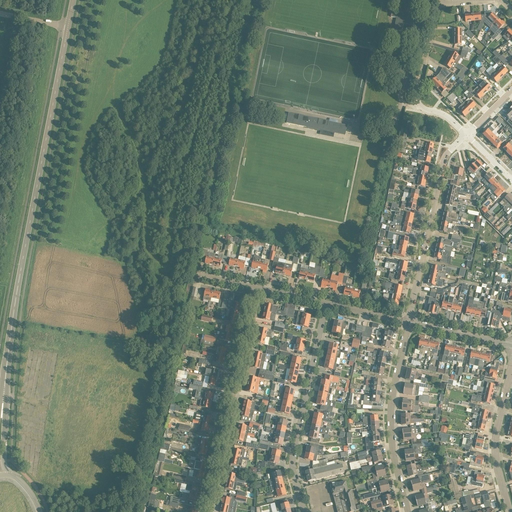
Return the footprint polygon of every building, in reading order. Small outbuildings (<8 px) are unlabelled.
[(402,5),(401,10),(392,9),(391,17),(396,18),(394,30),(402,32),(404,24),(412,26),(414,17),(408,16),(409,12),(416,14),(417,5),(411,4),(410,7),(402,5)] [(484,21),(483,23),(490,29),(491,28),(492,27),(491,26),(498,19),(493,14),(492,14),(491,13),(484,13),(484,16),(484,19),(484,21)] [(480,14),(472,15),(473,22),(481,21),(480,14)] [(465,23),(473,22),(472,15),(465,15),(465,23)] [(492,27),(491,28),(495,33),(494,34),(495,34),(491,38),(493,41),(495,39),(500,35),(497,32),(504,25),(498,19),(491,26),(492,27)] [(477,39),(474,36),(468,30),(465,33),(472,39),(473,38),(476,40),(477,39)] [(452,52),(448,59),(457,64),(461,57),(466,59),(468,53),(470,54),(470,53),(462,51),(460,57),(452,52)] [(509,63),(502,56),(501,57),(501,56),(498,59),(506,67),(509,63)] [(492,60),(497,65),(500,62),(495,57),(492,60)] [(457,64),(448,59),(444,65),(450,69),(451,69),(453,71),(457,64)] [(486,70),(481,65),(477,69),(482,74),(486,70)] [(500,65),(497,68),(495,70),(497,72),(502,77),(507,72),(502,67),(500,65)] [(463,67),(457,76),(463,80),(469,71),(463,67)] [(443,68),(439,74),(430,83),(436,88),(450,74),(446,69),(443,68)] [(496,83),(502,77),(497,72),(491,78),(496,83)] [(450,74),(436,88),(442,94),(447,89),(444,86),(446,84),(445,84),(447,82),(454,76),(451,73),(450,74)] [(476,84),(478,86),(485,94),(491,88),(486,83),(483,85),(481,83),(479,85),(477,83),(476,84)] [(485,94),(478,86),(473,92),(470,89),(467,91),(468,93),(473,97),(475,95),(480,99),(485,94)] [(471,101),(470,101),(470,100),(473,97),(468,93),(465,96),(468,99),(464,103),(463,104),(470,111),(476,106),(471,101)] [(453,94),(447,99),(452,104),(455,102),(453,100),(456,97),(453,94)] [(464,117),(470,111),(463,104),(464,103),(461,101),(460,103),(462,105),(458,109),(460,111),(460,112),(464,117)] [(286,123),(345,136),(347,126),(329,122),(329,121),(293,114),(288,113),(286,123)] [(482,135),(486,139),(497,127),(494,124),(488,130),(482,135)] [(497,127),(486,139),(490,142),(495,137),(493,135),(499,129),(497,127)] [(493,145),(501,138),(503,136),(504,134),(502,132),(499,136),(497,134),(495,137),(490,142),(493,145)] [(503,136),(501,138),(493,145),(496,149),(504,141),(502,139),(504,137),(503,136)] [(426,143),(419,141),(418,144),(417,144),(417,146),(433,150),(434,145),(426,143)] [(503,149),(507,153),(511,147),(511,142),(508,144),(503,149)] [(433,150),(417,146),(418,146),(417,149),(420,149),(419,152),(417,151),(432,154),(433,150)] [(432,154),(417,151),(416,156),(431,159),(432,154)] [(430,164),(431,159),(416,156),(415,156),(413,163),(418,164),(419,162),(422,162),(422,163),(430,164)] [(472,165),(477,171),(482,176),(485,172),(481,168),(483,166),(477,160),(475,162),(472,165)] [(408,169),(428,174),(429,168),(421,167),(421,166),(420,165),(419,166),(418,166),(418,167),(413,169),(413,167),(407,166),(406,169),(408,169)] [(473,175),(475,177),(478,180),(482,176),(477,171),(472,165),(469,168),(467,170),(472,175),(473,175)] [(458,176),(460,169),(454,168),(451,179),(454,180),(455,175),(458,176)] [(426,178),(428,174),(408,169),(407,172),(416,174),(416,176),(426,178)] [(460,169),(458,176),(457,182),(456,185),(458,186),(459,180),(463,181),(465,175),(464,175),(464,172),(463,172),(464,170),(460,169)] [(485,185),(486,185),(493,178),(488,174),(484,178),(484,179),(481,182),(485,185)] [(490,184),(493,187),(497,182),(493,178),(486,185),(488,186),(490,184)] [(407,179),(406,181),(413,183),(413,185),(417,186),(416,186),(424,188),(425,183),(409,179),(407,179)] [(488,191),(490,194),(492,196),(501,186),(497,182),(493,187),(488,191)] [(472,189),(472,190),(474,196),(476,194),(474,192),(480,185),(478,183),(472,189)] [(450,186),(449,191),(460,194),(466,195),(473,196),(474,196),(472,190),(467,189),(466,193),(460,191),(460,189),(455,187),(455,185),(450,184),(450,186)] [(498,199),(501,195),(505,191),(501,186),(492,196),(487,200),(489,202),(495,196),(498,199)] [(503,209),(507,205),(511,200),(511,197),(509,194),(504,199),(499,204),(504,208),(503,209)] [(458,198),(455,197),(448,196),(447,201),(454,202),(457,203),(462,204),(463,204),(463,202),(457,201),(458,198)] [(507,213),(511,208),(511,200),(507,205),(503,209),(507,213)] [(456,208),(461,210),(462,204),(457,203),(454,202),(447,201),(446,206),(456,208)] [(398,217),(413,220),(414,215),(407,213),(400,212),(400,210),(398,209),(391,208),(390,211),(395,212),(395,216),(398,217)] [(488,212),(484,216),(490,222),(494,218),(488,212)] [(391,220),(393,220),(397,221),(412,225),(413,220),(398,217),(398,219),(394,218),(391,217),(391,220)] [(394,226),(397,226),(411,229),(412,225),(397,221),(397,224),(395,223),(394,226)] [(508,226),(501,233),(504,236),(511,229),(508,226)] [(388,232),(388,234),(388,235),(387,239),(389,239),(408,243),(409,238),(395,236),(396,234),(388,232)] [(396,241),(395,246),(407,248),(408,243),(389,239),(396,241)] [(437,244),(451,247),(452,243),(460,245),(461,241),(451,239),(450,242),(438,239),(437,244)] [(453,248),(451,247),(437,244),(436,249),(452,252),(453,248)] [(406,253),(394,250),(393,250),(391,250),(389,249),(388,252),(393,253),(393,255),(397,256),(405,258),(406,253)] [(452,252),(436,249),(435,254),(450,257),(452,252)] [(205,264),(213,265),(215,254),(208,253),(208,251),(204,250),(202,258),(206,259),(205,264)] [(215,254),(213,265),(221,267),(222,260),(223,256),(215,254)] [(450,257),(435,254),(434,259),(440,260),(440,263),(447,264),(449,257),(450,257)] [(507,256),(500,254),(500,255),(498,262),(502,262),(503,259),(502,259),(503,257),(506,258),(507,256)] [(251,268),(259,270),(261,259),(262,257),(254,256),(253,261),(251,268)] [(229,266),(236,267),(238,260),(230,258),(229,266)] [(261,259),(259,270),(267,272),(268,264),(269,261),(261,259)] [(386,264),(389,264),(407,268),(408,263),(397,261),(386,259),(386,264)] [(246,262),(238,260),(236,267),(244,269),(246,262)] [(285,268),(283,275),(291,277),(293,269),(292,269),(293,266),(286,264),(285,268)] [(306,280),(308,273),(309,268),(309,267),(308,270),(301,268),(302,265),(298,264),(296,273),(300,274),(298,279),(306,280)] [(319,276),(321,269),(322,266),(318,265),(316,264),(315,269),(309,268),(308,273),(306,280),(314,282),(316,275),(319,276)] [(406,273),(407,268),(391,265),(389,264),(389,267),(388,269),(393,270),(406,273)] [(508,271),(501,269),(502,265),(498,264),(497,272),(507,274),(508,271)] [(283,275),(285,268),(277,266),(275,273),(283,275)] [(432,266),(431,271),(446,274),(447,269),(445,268),(432,266)] [(445,279),(446,274),(431,271),(430,275),(441,278),(445,279)] [(342,286),(344,276),(344,274),(339,273),(338,277),(332,275),(330,281),(329,288),(337,290),(338,285),(342,286)] [(403,283),(405,277),(389,274),(388,276),(391,277),(391,280),(403,283)] [(330,281),(328,280),(323,279),(321,286),(329,288),(330,281)] [(384,288),(401,292),(403,287),(395,285),(390,284),(390,283),(386,282),(386,283),(382,282),(381,287),(384,288)] [(506,285),(501,283),(500,283),(499,287),(502,287),(501,293),(505,294),(511,295),(511,289),(506,288),(506,285)] [(343,295),(351,297),(353,289),(345,287),(343,295)] [(451,287),(448,288),(447,294),(448,294),(447,296),(444,295),(441,309),(446,310),(450,295),(450,290),(451,288),(451,287)] [(400,297),(401,292),(384,288),(383,290),(390,292),(389,294),(393,295),(400,297)] [(361,291),(353,289),(351,297),(359,299),(361,291)] [(212,299),(213,292),(205,290),(204,297),(203,300),(211,302),(211,299),(212,299)] [(221,293),(213,292),(212,299),(219,301),(221,293)] [(400,297),(393,295),(392,297),(389,296),(389,294),(385,293),(385,295),(384,294),(383,298),(384,298),(399,301),(400,297)] [(511,295),(505,294),(503,302),(508,303),(509,301),(511,301),(511,295)] [(454,296),(450,295),(446,310),(451,311),(454,299),(454,296)] [(456,312),(461,313),(462,306),(464,298),(459,297),(458,301),(456,312)] [(399,301),(384,298),(383,300),(386,301),(386,304),(398,307),(399,301)] [(226,309),(240,312),(242,305),(235,303),(236,302),(223,299),(223,302),(221,308),(224,309),(226,309)] [(465,314),(471,316),(474,302),(473,302),(474,301),(469,300),(465,314)] [(483,303),(478,302),(475,317),(480,318),(483,303)] [(504,310),(503,313),(510,314),(511,310),(510,310),(510,309),(508,308),(508,307),(502,306),(501,306),(502,303),(497,302),(496,305),(498,306),(498,309),(499,310),(498,312),(501,312),(501,310),(502,310),(504,310)] [(434,304),(434,307),(432,314),(436,315),(436,313),(438,313),(438,311),(439,311),(439,308),(440,308),(441,305),(436,304),(434,303),(434,304)] [(276,315),(277,311),(275,310),(276,306),(273,306),(266,304),(264,312),(276,315)] [(238,320),(240,312),(226,309),(225,317),(225,321),(236,323),(236,320),(238,320)] [(491,310),(490,314),(489,319),(488,319),(486,325),(487,325),(486,326),(487,327),(491,328),(495,311),(491,310)] [(495,311),(491,328),(495,329),(495,328),(498,329),(499,322),(499,321),(500,320),(495,311)] [(501,312),(498,312),(495,311),(500,320),(502,319),(503,320),(509,321),(510,314),(503,313),(501,312)] [(274,322),(276,315),(264,312),(263,319),(274,322)] [(297,319),(299,320),(309,322),(311,316),(303,315),(304,313),(298,312),(297,319)] [(309,322),(299,320),(297,326),(299,326),(308,328),(309,322)] [(334,327),(345,330),(346,324),(335,322),(334,327)] [(220,332),(225,333),(232,335),(234,327),(227,325),(221,324),(220,332)] [(362,334),(364,327),(356,325),(355,332),(356,332),(362,334)] [(345,330),(334,327),(332,333),(345,336),(346,330),(345,330)] [(259,336),(266,337),(270,338),(271,338),(272,331),(268,330),(261,328),(259,336)] [(379,330),(378,335),(391,338),(392,333),(379,330)] [(225,333),(220,332),(218,339),(223,341),(231,343),(232,335),(225,333)] [(352,343),(359,345),(361,337),(362,334),(356,332),(356,334),(359,334),(359,338),(358,338),(358,339),(354,338),(354,340),(353,339),(352,343)] [(381,339),(381,341),(390,343),(391,338),(378,335),(377,335),(376,337),(380,338),(380,339),(381,339)] [(270,338),(266,337),(259,336),(257,344),(268,346),(270,338)] [(389,349),(390,343),(381,341),(377,340),(376,343),(375,346),(389,349)] [(431,358),(432,355),(435,343),(430,342),(428,352),(426,357),(431,358)] [(329,350),(339,353),(341,347),(330,344),(329,350)] [(448,360),(451,346),(446,345),(442,360),(447,362),(448,360)] [(217,355),(225,357),(227,349),(219,347),(217,355)] [(465,349),(460,348),(457,362),(462,363),(465,349)] [(327,356),(337,359),(338,359),(340,353),(339,353),(329,350),(327,356)] [(374,351),(372,357),(386,360),(388,354),(376,351),(376,352),(374,351)] [(255,352),(254,360),(264,363),(266,355),(255,352)] [(290,364),(300,366),(301,359),(294,358),(295,355),(281,352),(280,355),(290,357),(292,358),(290,364)] [(481,353),(476,352),(473,367),(473,366),(478,367),(481,353)] [(494,356),(486,354),(483,365),(486,366),(486,362),(489,363),(489,361),(492,362),(494,356)] [(225,357),(217,355),(215,355),(214,355),(214,356),(212,362),(223,365),(225,357)] [(336,364),(337,359),(327,356),(326,362),(334,364),(336,364)] [(419,366),(421,360),(413,358),(411,365),(419,366)] [(263,370),(264,363),(254,360),(252,368),(259,369),(263,370)] [(384,370),(385,365),(367,361),(367,364),(375,365),(374,367),(377,368),(384,370)] [(334,364),(326,362),(325,368),(333,370),(334,364)] [(498,370),(499,364),(494,363),(493,366),(491,365),(490,368),(488,368),(486,367),(485,368),(485,369),(485,371),(497,374),(498,370)] [(300,366),(290,364),(289,370),(291,370),(298,372),(300,366)] [(372,370),(372,371),(372,373),(383,376),(384,370),(377,368),(377,371),(372,370)] [(209,377),(216,379),(218,371),(211,370),(208,369),(207,377),(209,377)] [(408,370),(407,375),(424,378),(425,376),(422,375),(416,374),(417,371),(408,370)] [(496,377),(497,374),(485,371),(486,371),(484,380),(493,382),(494,377),(496,377)] [(286,375),(285,381),(278,379),(277,383),(285,385),(285,381),(296,384),(297,378),(289,376),(286,375)] [(248,384),(256,386),(259,386),(260,379),(257,378),(250,376),(248,384)] [(325,376),(324,381),(322,380),(321,387),(329,388),(336,390),(337,384),(338,384),(339,379),(325,376)] [(370,377),(367,376),(367,380),(370,380),(369,386),(370,386),(381,388),(382,381),(374,380),(374,377),(370,377)] [(215,387),(216,379),(209,377),(207,385),(215,387)] [(405,384),(404,389),(418,392),(419,387),(427,389),(428,385),(421,384),(422,384),(414,383),(413,386),(405,384)] [(259,386),(256,386),(248,384),(247,392),(257,394),(259,386)] [(287,389),(285,395),(293,397),(294,391),(287,389)] [(206,392),(204,400),(211,402),(213,394),(206,392)] [(281,401),(292,403),(293,397),(285,395),(283,395),(281,401)] [(380,397),(370,396),(368,396),(364,395),(364,402),(362,402),(361,405),(372,407),(372,403),(379,404),(380,397)] [(490,405),(491,400),(476,396),(475,402),(471,401),(470,402),(469,401),(468,404),(477,406),(477,403),(483,404),(483,403),(490,405)] [(331,401),(326,400),(318,398),(317,405),(321,406),(320,410),(332,413),(333,408),(330,407),(331,401)] [(211,402),(204,400),(201,399),(199,407),(202,408),(210,410),(211,402)] [(279,406),(282,407),(290,409),(292,403),(281,401),(280,400),(279,406)] [(256,403),(252,402),(245,401),(243,408),(254,411),(256,403)] [(415,406),(402,405),(402,410),(410,410),(410,413),(418,414),(418,407),(415,406)] [(290,409),(282,407),(279,406),(278,412),(280,413),(289,415),(290,409)] [(241,416),(245,417),(252,419),(254,411),(243,408),(241,416)] [(471,413),(473,414),(487,417),(488,412),(477,409),(476,408),(472,408),(471,413)] [(317,411),(317,414),(315,414),(313,420),(324,422),(332,424),(332,422),(324,420),(326,413),(317,411)] [(476,416),(475,419),(486,422),(487,417),(473,414),(473,416),(476,416)] [(199,423),(202,424),(210,425),(211,418),(201,415),(199,423)] [(276,426),(286,428),(288,422),(286,421),(286,419),(278,417),(276,426)] [(322,428),(324,422),(313,420),(312,426),(322,428)] [(210,425),(202,424),(199,423),(198,431),(201,432),(208,433),(210,425)] [(252,428),(260,430),(261,425),(259,425),(251,423),(250,423),(249,427),(239,425),(238,433),(248,435),(248,434),(251,434),(252,428)] [(484,431),(485,426),(472,423),(471,426),(473,426),(473,430),(477,431),(477,430),(484,431)] [(178,430),(189,433),(190,427),(180,424),(178,430)] [(285,434),(286,428),(276,426),(275,432),(285,434)] [(321,434),(324,435),(326,429),(322,428),(312,426),(311,432),(321,434)] [(403,435),(416,435),(416,434),(421,434),(420,429),(420,426),(411,427),(411,430),(403,430),(403,435)] [(272,437),(273,438),(284,440),(285,434),(275,432),(271,431),(266,430),(266,432),(271,433),(270,434),(273,434),(272,437)] [(319,444),(321,434),(311,432),(309,438),(311,439),(311,442),(319,444)] [(248,435),(238,433),(236,440),(246,443),(248,435)] [(464,439),(467,439),(484,443),(485,439),(482,439),(483,438),(481,437),(481,436),(478,436),(475,435),(473,435),(469,434),(468,436),(465,435),(464,439)] [(416,435),(403,435),(403,440),(412,439),(412,445),(421,444),(421,441),(416,441),(416,435)] [(271,443),(272,444),(271,447),(279,449),(279,445),(282,446),(284,440),(273,438),(271,443)] [(196,446),(207,449),(209,441),(198,439),(196,445),(194,444),(193,447),(196,448),(196,446)] [(467,439),(465,448),(465,449),(471,451),(471,450),(472,450),(472,448),(475,448),(475,449),(482,450),(483,448),(484,443),(467,439)] [(162,444),(161,450),(167,451),(169,452),(170,445),(162,444)] [(306,454),(314,455),(317,456),(319,450),(323,451),(324,447),(310,444),(309,448),(307,447),(306,454)] [(405,451),(405,456),(418,455),(417,448),(423,448),(422,447),(430,446),(430,444),(421,444),(412,445),(413,450),(405,451)] [(205,457),(207,449),(196,446),(196,448),(194,454),(198,455),(205,457)] [(279,449),(271,447),(270,451),(269,456),(279,459),(281,452),(278,452),(279,449)] [(234,449),(232,457),(240,458),(243,459),(243,458),(245,450),(241,449),(241,451),(234,449)] [(469,459),(471,459),(483,462),(485,455),(471,452),(471,451),(465,449),(465,452),(470,453),(469,459)] [(357,455),(359,462),(381,456),(380,451),(372,453),(373,455),(366,457),(366,456),(367,455),(367,452),(357,455)] [(305,460),(313,462),(313,460),(316,461),(317,456),(314,455),(306,454),(305,460)] [(415,463),(422,462),(421,459),(419,459),(418,455),(405,456),(406,461),(414,460),(415,463)] [(278,465),(279,459),(269,456),(267,462),(268,462),(267,463),(265,462),(265,463),(262,462),(261,468),(270,468),(275,468),(276,464),(278,465)] [(381,456),(359,462),(350,464),(351,470),(360,469),(359,465),(374,461),(375,463),(383,461),(381,456)] [(240,458),(232,457),(231,465),(238,466),(241,467),(242,462),(239,462),(240,458)] [(471,459),(470,465),(469,466),(481,469),(482,466),(483,462),(471,459)] [(158,462),(156,461),(153,475),(161,477),(162,473),(161,473),(163,463),(158,462)] [(194,470),(205,472),(207,465),(196,462),(194,470)] [(306,472),(307,477),(343,468),(342,465),(337,466),(337,464),(327,466),(326,463),(319,464),(312,466),(313,470),(306,472)] [(423,468),(422,466),(422,464),(416,466),(415,465),(407,467),(408,472),(423,468)] [(363,472),(367,471),(368,475),(372,474),(385,471),(384,466),(376,468),(375,465),(362,468),(363,472)] [(203,480),(205,472),(194,470),(192,469),(188,468),(188,470),(190,470),(188,476),(196,478),(203,480)] [(265,482),(269,481),(282,478),(280,472),(278,472),(277,468),(275,468),(270,468),(271,474),(266,475),(267,477),(264,478),(265,482)] [(344,473),(343,468),(307,477),(308,482),(316,480),(344,473)] [(423,472),(424,471),(423,468),(408,472),(409,477),(418,475),(418,477),(424,476),(423,472)] [(365,483),(365,484),(367,483),(378,480),(378,477),(386,476),(385,471),(372,474),(374,479),(366,481),(367,483),(365,483)] [(474,472),(473,478),(484,481),(485,477),(482,476),(483,475),(481,474),(474,472)] [(227,481),(234,483),(236,475),(229,473),(227,481)] [(463,497),(470,495),(470,496),(471,496),(474,495),(473,491),(470,492),(469,492),(468,492),(468,490),(464,491),(464,493),(462,493),(462,492),(459,492),(455,478),(458,478),(458,479),(466,481),(467,477),(455,474),(450,473),(449,474),(451,485),(453,492),(455,500),(461,498),(463,498),(463,497)] [(186,477),(173,474),(169,474),(168,478),(176,480),(185,482),(186,477)] [(412,487),(425,484),(425,483),(431,482),(429,474),(424,476),(418,477),(419,480),(411,482),(412,487)] [(269,481),(270,487),(283,484),(282,478),(269,481)] [(483,484),(484,481),(473,478),(471,478),(469,485),(481,488),(482,484),(483,484)] [(378,480),(367,483),(368,486),(371,485),(372,490),(376,489),(389,486),(387,481),(379,483),(378,480)] [(236,491),(237,486),(242,487),(246,488),(246,485),(244,485),(244,483),(238,482),(237,483),(234,483),(227,481),(225,489),(232,490),(236,491)] [(356,511),(351,490),(348,491),(345,482),(330,486),(332,496),(333,495),(337,511),(353,511),(354,511),(356,511)] [(272,493),(275,492),(285,490),(283,484),(270,487),(272,493)] [(422,492),(433,489),(432,486),(426,488),(425,484),(412,487),(413,492),(421,489),(422,492)] [(189,486),(186,485),(184,493),(187,494),(189,494),(190,492),(200,494),(201,488),(193,486),(190,485),(189,486)] [(382,496),(381,493),(390,491),(389,486),(376,489),(377,493),(363,496),(364,497),(364,500),(378,497),(382,496)] [(416,502),(428,499),(427,494),(437,491),(437,490),(436,489),(435,489),(433,489),(422,492),(423,495),(415,497),(416,502)] [(286,496),(285,490),(275,492),(277,498),(286,496)] [(189,494),(187,494),(184,493),(180,492),(180,496),(186,497),(185,500),(180,499),(178,504),(187,506),(188,501),(198,503),(199,499),(199,497),(189,494)] [(371,506),(392,501),(391,496),(379,499),(379,500),(370,502),(370,503),(369,503),(369,505),(371,505),(371,506)] [(471,499),(472,499),(471,496),(470,496),(465,497),(468,511),(469,511),(472,511),(479,511),(478,506),(476,507),(474,507),(473,506),(473,503),(472,504),(471,499)] [(461,511),(461,508),(458,509),(458,511),(468,511),(465,497),(463,498),(461,498),(461,500),(463,507),(463,506),(464,511),(461,511)] [(232,508),(234,500),(231,499),(223,498),(222,505),(232,508)] [(430,503),(428,499),(416,502),(417,507),(425,505),(426,507),(430,506),(435,505),(435,502),(430,503)] [(159,503),(155,502),(149,501),(147,508),(158,511),(159,503)] [(371,506),(367,507),(367,509),(372,508),(372,509),(373,509),(374,511),(382,510),(382,508),(393,506),(392,501),(371,506)] [(276,511),(280,511),(290,510),(288,503),(276,507),(276,511)] [(492,511),(490,503),(484,505),(485,511),(492,511)]
